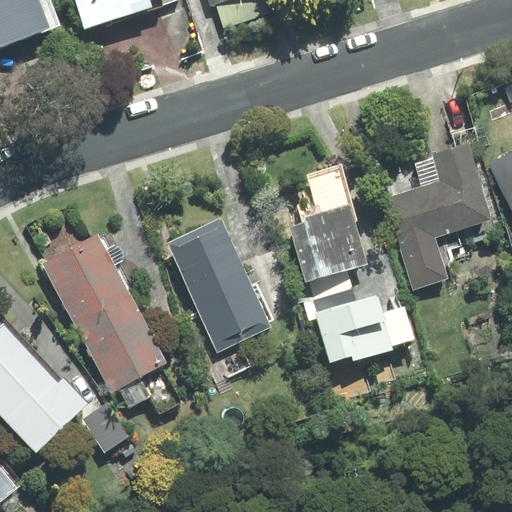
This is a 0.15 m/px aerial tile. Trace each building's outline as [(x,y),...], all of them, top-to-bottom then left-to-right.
[(0,0),(0,47),(58,26),(48,0),(0,0)] [(74,0),(84,29),(177,0),(74,0)] [(224,28),(269,13),(265,0),(228,0),(216,4),(224,28)] [(410,179),(377,189),(409,294),(441,284),(428,240),(485,223),(463,146),(405,163),(410,179)] [(511,151),(485,165),(511,218),(511,151)] [(342,367),(386,353),(385,349),(408,343),(377,243),(357,249),(341,197),(302,209),(305,219),(279,227),(322,367),(340,361),(342,367)] [(211,221),(160,247),(214,356),(265,330),(211,221)] [(156,420),(182,406),(89,236),(36,265),(108,397),(113,394),(123,412),(145,400),(156,420)] [(0,427),(27,458),(81,408),(0,319),(0,427)] [(0,478),(0,496),(9,489),(0,478)]
